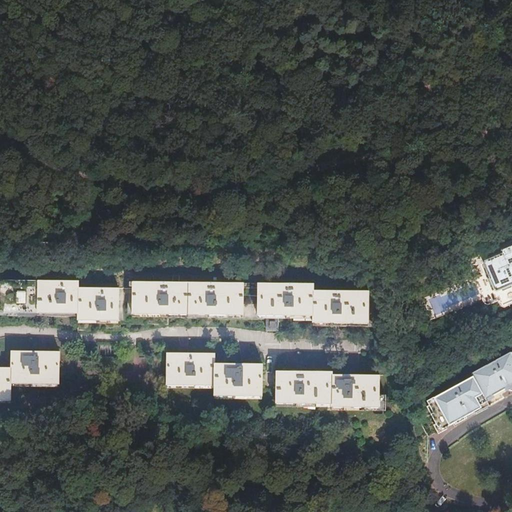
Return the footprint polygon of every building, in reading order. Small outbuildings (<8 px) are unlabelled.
[(502,249),(480,257),(491,286),(511,279),(510,276),(511,275),(511,241),(501,246),(502,249)] [(78,281),(0,279),(0,312),(78,313),(78,319),(118,320),(119,288),(78,287),(78,281)] [(134,281),(133,314),(244,315),(245,283),(134,281)] [(259,283),(258,315),(266,315),(266,333),(276,333),(277,315),(311,315),(310,322),(369,322),(370,290),(312,290),(311,283),(259,283)] [(394,312),(393,313),(394,315),(395,317),(396,318),(397,319),(399,319),(400,319),(402,318),(403,316),(404,315),(404,313),(403,312),(402,311),(401,309),(399,309),(398,309),(396,309),(395,310),(394,312)] [(0,364),(0,400),(10,401),(10,384),(58,386),(59,350),(10,348),(10,364),(0,364)] [(511,348),(495,358),(496,359),(486,364),(486,363),(471,372),(472,374),(457,383),(458,384),(448,389),(447,388),(426,400),(428,404),(432,412),(430,413),(435,422),(437,426),(440,425),(442,429),(446,426),(454,422),(468,414),(477,409),(476,406),(487,400),(498,394),(506,390),(508,389),(509,389),(511,390),(511,389),(511,348)] [(167,351),(167,386),(216,387),(216,395),(263,396),(264,365),(217,364),(217,353),(167,351)] [(279,370),(277,402),(332,404),(332,407),(379,409),(380,377),(333,374),(333,372),(279,370)] [(447,428),(446,426),(442,429),(440,425),(437,426),(435,422),(433,424),(438,433),(447,428)]
